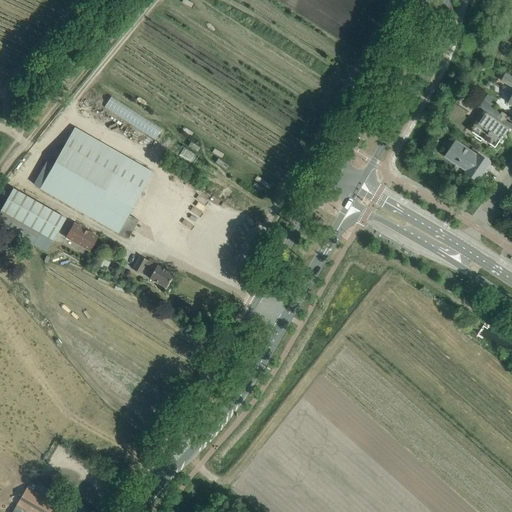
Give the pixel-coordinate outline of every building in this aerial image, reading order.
[(511,75),(505,72),(501,80),(511,86),(511,94),(507,102),(508,103),(511,104),(511,75)] [(509,128),(499,121),(503,115),(482,101),(478,107),(485,112),(472,132),(486,142),(495,148),(500,140),(501,140),(509,129),(510,130),(511,129),(509,128)] [(128,239),(138,220),(129,215),(153,172),(75,128),(40,188),(128,239)] [(489,163),(481,157),(477,155),(456,141),(446,156),(457,163),(457,162),(459,162),(468,168),(465,172),(477,180),(489,163)] [(54,240),(66,219),(66,218),(13,188),(1,210),(54,240)] [(74,223),(66,237),(90,251),(98,237),(74,223)] [(140,256),(135,264),(133,269),(141,274),(146,266),(153,270),(149,278),(166,287),(173,274),(157,265),(148,260),(140,256)] [(59,511),(62,507),(53,502),(27,487),(21,499),(17,505),(29,511),(59,511)]
